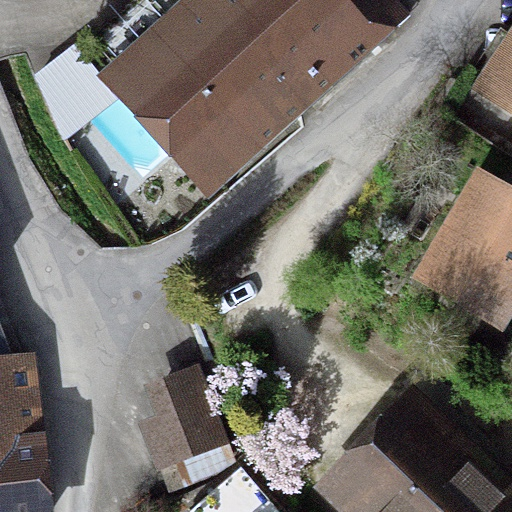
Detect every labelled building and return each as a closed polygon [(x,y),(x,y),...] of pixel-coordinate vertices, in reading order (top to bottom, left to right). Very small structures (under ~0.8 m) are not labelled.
[(188,0),(113,65),(216,181),(406,15),(392,0),(188,0)] [(511,99),(511,28),(480,77),(511,99)] [(71,118),(118,86),(80,29),(33,60),(71,118)] [(511,181),(488,166),(425,273),(498,316),(511,291),(511,181)] [(0,331),(40,326),(0,222),(0,331)] [(69,511),(40,326),(0,331),(0,511),(69,511)] [(246,437),(211,343),(151,365),(163,397),(151,402),(174,463),(246,437)] [(511,511),(511,443),(441,361),(331,455),(375,506),(368,511),(511,511)]
